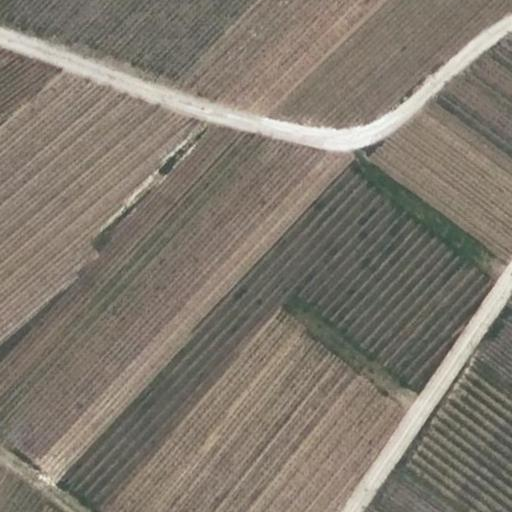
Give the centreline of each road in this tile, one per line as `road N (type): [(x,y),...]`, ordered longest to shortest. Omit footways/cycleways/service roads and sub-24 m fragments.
road 1 (track): [(511,23),(397,117),(359,136),(327,140),(195,106),(0,37)]
road 2 (track): [(352,511),(511,277)]
